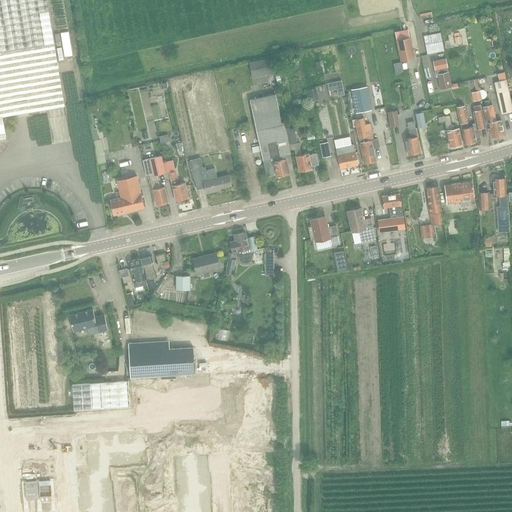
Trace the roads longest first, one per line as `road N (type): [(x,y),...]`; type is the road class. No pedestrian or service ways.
road 1 (secondary): [(0,270),(287,202)]
road 2 (unclassified): [(292,219),(296,511)]
road 3 (secondary): [(287,202),(511,148)]
